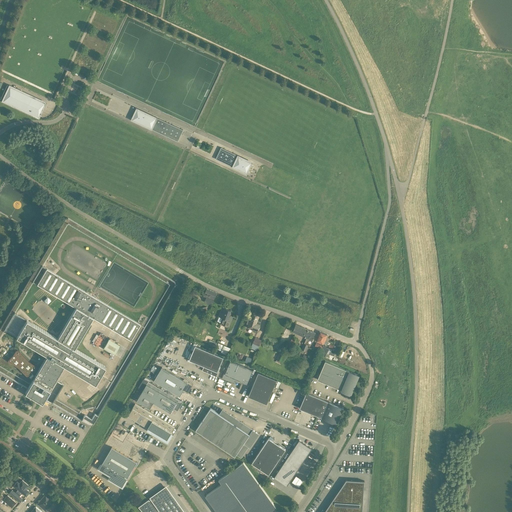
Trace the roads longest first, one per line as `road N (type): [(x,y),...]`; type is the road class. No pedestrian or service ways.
road 1 (unclassified): [(204,511),(167,457),(208,395),(337,447)]
road 2 (unclassified): [(337,447),(370,386),(367,356),(323,329),(205,285)]
road 3 (unknown): [(366,511),(369,474),(339,472),(363,415),(372,427)]
